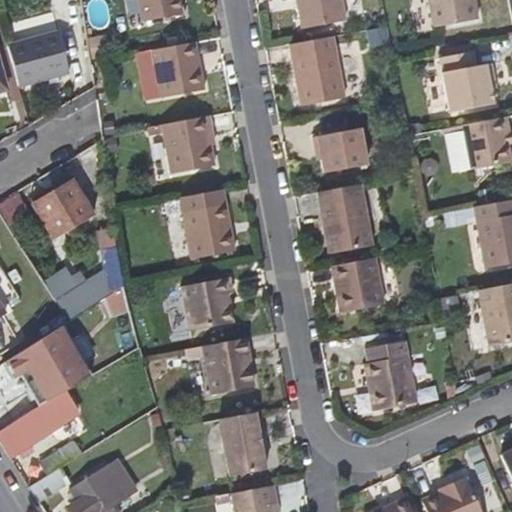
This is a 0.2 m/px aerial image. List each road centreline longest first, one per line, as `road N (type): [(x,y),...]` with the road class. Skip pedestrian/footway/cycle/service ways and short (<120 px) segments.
road 1 (residential): [(336,453),(315,425),(237,0)]
road 2 (residential): [(511,399),(372,460),(336,453)]
